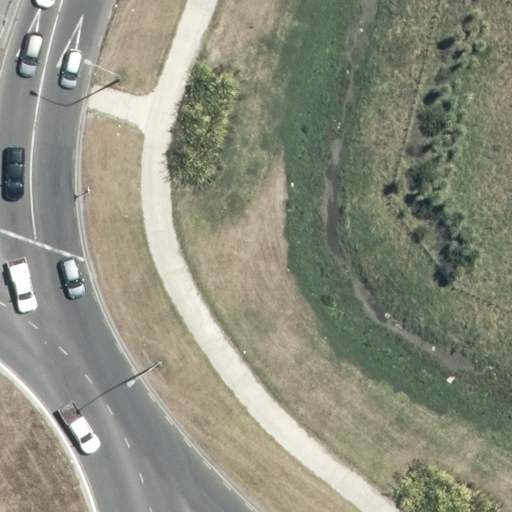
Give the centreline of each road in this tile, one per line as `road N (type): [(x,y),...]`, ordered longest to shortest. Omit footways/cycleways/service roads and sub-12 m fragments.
road 1 (trunk): [(64,0),(28,130),(43,333)]
road 2 (trunk): [(43,333),(83,381),(126,470)]
